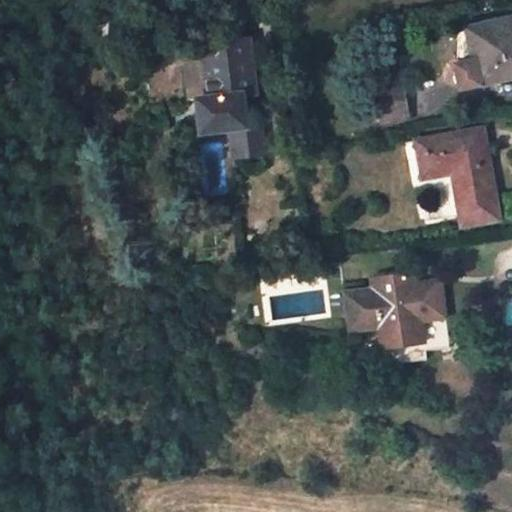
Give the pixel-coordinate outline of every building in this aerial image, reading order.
[(511,18),(466,29),(467,30),(473,60),(456,63),(454,63),(460,88),(478,84),(510,77),(509,73),(511,72),(511,18)] [(457,32),(456,63),(473,60),(467,30),(457,32)] [(256,95),(249,40),(203,46),(206,63),(185,66),(190,99),(195,99),(200,134),(231,130),(247,128),(243,96),(256,95)] [(203,46),(183,48),(185,66),(206,63),(203,46)] [(383,125),(408,121),(405,106),(402,88),(377,93),(367,94),(369,111),(375,110),(376,115),(381,114),(383,125)] [(231,130),(235,156),(263,153),(260,126),(247,128),(231,130)] [(313,128),(304,130),(305,139),(315,137),(313,128)] [(462,148),(485,143),(482,129),(460,133),(462,148)] [(453,173),(463,226),(499,219),(485,143),(462,148),(460,133),(417,141),(424,178),(453,173)] [(195,164),(191,142),(174,144),(184,166),(195,164)] [(373,289),(345,293),(350,331),(379,327),(422,321),(417,285),(415,274),(372,280),(373,289)] [(440,281),(417,285),(422,321),(425,342),(426,351),(450,348),(440,281)] [(379,327),(383,348),(425,342),(422,321),(379,327)] [(219,323),(210,324),(213,344),(221,343),(219,323)] [(425,342),(383,348),(385,365),(427,359),(426,351),(425,342)] [(5,353),(0,356),(0,372),(18,398),(30,389),(5,353)]
